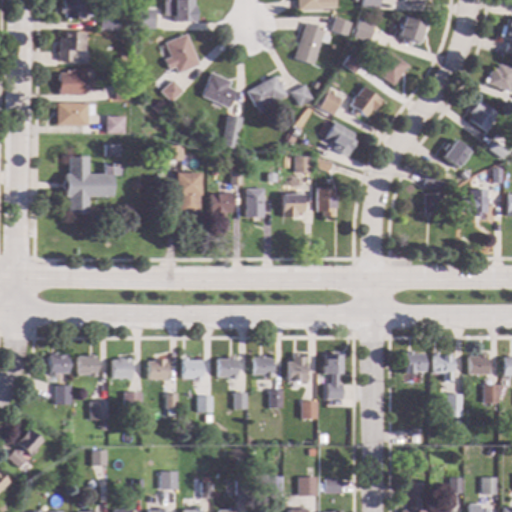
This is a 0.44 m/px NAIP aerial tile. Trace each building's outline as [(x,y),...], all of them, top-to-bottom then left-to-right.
[(88,0),(88,12),(80,12),(80,19),(62,19),(62,14),(56,13),(56,6),(59,6),(59,0),(88,0)] [(191,0),(191,6),(193,6),(193,22),(171,22),(171,16),(161,16),(161,0),(191,0)] [(332,0),(332,8),(317,8),(317,10),(294,11),(293,0),(332,0)] [(377,0),(376,8),(358,5),(358,0),(377,0)] [(152,28),(135,28),(136,9),(152,9),(152,28)] [(113,30),(96,29),(96,11),(113,11),(113,30)] [(422,23),(415,43),(408,41),(406,45),(398,42),(399,40),(394,38),(401,16),(422,23)] [(346,22),(342,36),(327,31),(331,17),(346,22)] [(371,24),(364,42),(349,37),(356,19),(371,24)] [(511,21),(511,55),(501,53),(503,42),(505,42),(506,39),(496,36),(498,26),(501,26),(503,19),(511,21)] [(321,29),(319,34),(326,36),(324,43),(316,41),(308,65),(290,59),(302,22),(321,29)] [(80,33),(79,51),(70,50),(70,61),(55,61),(56,38),(61,38),(61,32),(80,33)] [(195,65),(173,74),(170,66),(164,69),(161,60),(166,58),(160,43),(182,34),(195,65)] [(403,65),(388,86),(370,72),(385,51),(403,65)] [(125,56),(125,67),(114,66),(115,55),(125,56)] [(356,64),(350,73),(337,65),(344,55),(356,64)] [(511,70),(505,91),(484,84),(486,77),(485,75),(486,72),(488,71),(489,68),(493,69),(495,64),(511,70)] [(82,79),(90,79),(90,91),(82,91),(82,95),(55,95),(55,73),(70,73),(70,68),(82,68),(82,79)] [(227,82),(224,88),(232,91),(224,108),(197,97),(204,82),(203,81),(206,73),(227,82)] [(281,95),(266,104),(263,100),(251,107),(243,91),(271,76),(281,95)] [(168,80),(179,91),(167,102),(156,91),(168,80)] [(128,100),(111,100),(111,81),(128,81),(128,100)] [(315,85),(311,90),(307,87),(310,82),(315,85)] [(308,99),(295,106),(287,92),(300,85),(308,99)] [(376,100),(369,111),(366,109),(361,117),(355,113),(352,116),(346,112),(349,109),(345,105),(358,87),(376,100)] [(336,99),(328,115),(314,108),(322,92),(336,99)] [(164,106),(154,115),(147,108),(157,99),(164,106)] [(493,114),(484,126),(485,127),(482,131),(481,130),(480,132),(465,120),(468,115),(465,112),(474,100),(493,114)] [(84,104),(90,105),(90,115),(83,115),(83,126),(52,126),(53,103),(84,103),(84,104)] [(261,112),(256,115),(252,109),(257,106),(261,112)] [(235,118),(229,148),(215,145),(221,115),(235,118)] [(120,133),(102,133),(102,117),(121,117),(120,133)] [(349,134),(347,139),(351,141),(342,156),(327,148),(329,145),(320,139),(329,122),(349,134)] [(198,131),(190,140),(184,135),(193,126),(198,131)] [(465,151),(452,168),(437,157),(441,151),(438,149),(442,144),(445,147),(450,140),(465,151)] [(503,150),(497,159),(484,149),(490,141),(503,150)] [(116,157),(100,157),(100,144),(116,144),(116,157)] [(179,161),(163,160),(163,145),(179,145),(179,161)] [(84,174),(100,174),(100,164),(119,164),(119,176),(109,176),(109,197),(84,197),(84,215),(65,215),(65,197),(62,197),(62,174),(65,175),(65,156),(84,156),(84,174)] [(307,173),(289,173),(289,157),(307,157),(307,173)] [(327,163),(323,173),(309,167),(313,158),(327,163)] [(497,183),(488,183),(488,168),(498,169),(497,183)] [(236,186),(227,185),(227,169),(237,170),(236,186)] [(466,176),(459,181),(453,174),(460,169),(466,176)] [(197,195),(195,196),(196,215),(173,215),(172,173),(196,173),(197,195)] [(270,173),(270,183),(261,182),(261,173),(270,173)] [(440,182),(437,188),(419,188),(423,173),(440,182)] [(330,217),(318,217),(318,212),(311,212),(311,188),(330,188),(330,217)] [(259,218),(241,218),(241,189),(259,189),(259,218)] [(482,213),(456,213),(456,196),(465,196),(465,190),(482,190),(482,213)] [(226,194),(227,194),(228,213),(221,213),(221,217),(206,218),(206,194),(220,194),(220,192),(226,192),(226,194)] [(438,216),(425,216),(425,213),(419,213),(419,193),(438,193),(438,216)] [(298,213),(292,213),(292,217),(277,217),(277,194),(298,194),(298,213)] [(511,216),(502,216),(502,195),(511,195),(511,216)] [(333,355),(338,355),(338,374),(334,374),(334,384),(338,384),(338,399),(321,399),(322,384),(326,384),(326,375),(318,375),(318,366),(321,366),(321,355),(328,355),(328,351),(333,351),(333,355)] [(408,354),(420,355),(419,373),(409,372),(409,374),(400,374),(400,365),(396,365),(397,357),(400,357),(401,354),(403,354),(403,351),(408,351),(408,354)] [(52,356),(64,356),(64,374),(54,374),(54,376),(45,376),(45,355),(47,355),(47,353),(52,353),(52,356)] [(433,356),(448,356),(448,381),(440,381),(440,373),(429,373),(429,353),(433,353),(433,356)] [(481,356),(485,356),(485,375),(464,375),(464,357),(474,357),(474,353),(481,353),(481,356)] [(90,357),(92,357),(93,376),(85,377),(84,375),(74,375),(74,357),(85,357),(85,355),(90,355),(90,357)] [(260,357),(267,357),(267,378),(258,378),(258,376),(248,376),(248,357),(255,357),(255,356),(260,356),(260,357)] [(230,359),(232,359),(232,378),(213,378),(213,359),(224,359),(224,357),(230,357),(230,359)] [(300,372),(303,372),(302,382),(283,382),(283,362),(288,362),(288,357),(301,357),(300,372)] [(126,360),(127,360),(127,380),(123,380),(123,379),(108,379),(108,360),(114,360),(114,358),(126,358),(126,360)] [(184,360),(197,360),(197,381),(189,381),(189,379),(178,379),(177,360),(178,360),(178,358),(184,358),(184,360)] [(511,378),(510,378),(510,377),(498,377),(498,358),(511,358),(511,378)] [(162,362),(163,362),(163,381),(158,381),(158,380),(144,380),(144,362),(150,362),(150,359),(162,359),(162,362)] [(493,403),(479,403),(479,385),(493,385),(493,403)] [(51,405),(67,405),(66,386),(51,386),(51,405)] [(277,409),(264,409),(264,390),(277,390),(277,409)] [(137,414),(119,414),(119,393),(137,393),(137,414)] [(241,410),(229,410),(229,393),(241,393),(241,410)] [(173,409),(170,410),(171,416),(163,416),(163,409),(162,409),(161,394),(173,394),(173,409)] [(457,412),(442,412),(442,394),(457,394),(457,412)] [(208,413),(193,413),(192,397),(207,397),(208,413)] [(312,401),(311,420),(295,419),(295,401),(312,401)] [(103,420),(85,420),(85,402),(103,402),(103,420)] [(38,441),(31,450),(32,451),(26,458),(19,451),(16,455),(22,460),(14,469),(2,458),(10,449),(12,451),(15,447),(11,444),(25,429),(38,441)] [(415,444),(401,444),(401,429),(415,429),(415,444)] [(323,435),(322,443),(314,443),(315,435),(323,435)] [(482,455),(477,455),(477,460),(464,460),(464,447),(482,447),(482,455)] [(102,467),(87,466),(88,451),(102,451),(102,467)] [(172,490),(155,490),(155,472),(172,472),(172,490)] [(277,496),(261,497),(261,477),(277,476),(277,496)] [(312,496),(293,497),(293,478),(312,477),(312,496)] [(458,493),(445,494),(445,477),(458,477),(458,493)] [(492,494),(477,495),(477,478),(492,478),(492,494)] [(337,494),(320,494),(320,480),(337,479),(337,494)] [(138,496),(128,496),(128,486),(121,486),(121,481),(138,480),(138,496)] [(243,495),(231,495),(230,481),(243,481),(243,495)] [(207,499),(196,499),(197,483),(207,483),(207,499)] [(417,510),(421,510),(421,511),(398,511),(398,510),(401,510),(401,500),(399,500),(399,483),(417,483),(417,510)]
